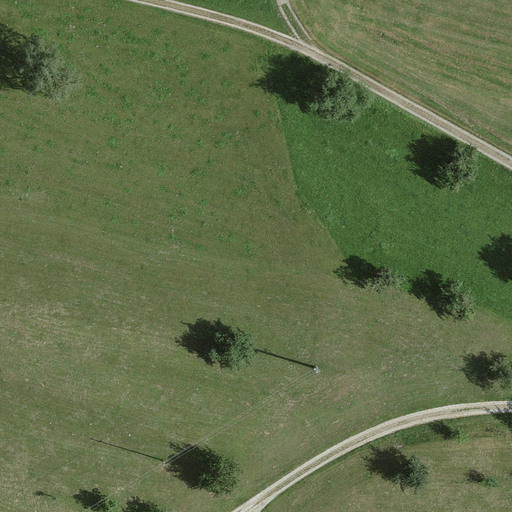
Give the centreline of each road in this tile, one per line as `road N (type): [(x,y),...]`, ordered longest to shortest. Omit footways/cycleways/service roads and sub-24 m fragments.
road 1 (track): [(147,0),(231,19),(325,56),(511,161)]
road 2 (track): [(511,409),(429,418),(377,434),(246,511)]
